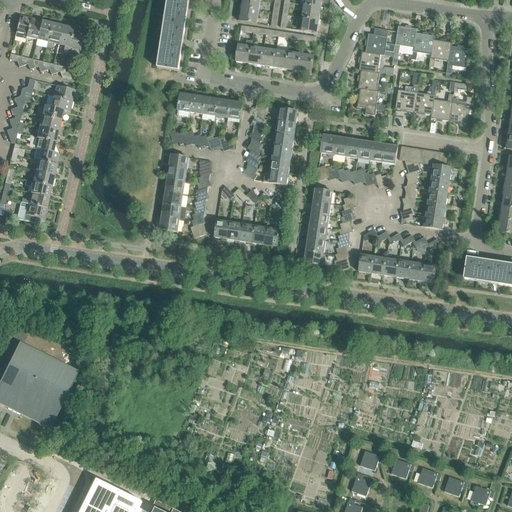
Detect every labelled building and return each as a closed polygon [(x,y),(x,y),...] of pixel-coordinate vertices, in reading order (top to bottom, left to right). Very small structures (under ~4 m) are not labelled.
[(186,24),(187,18),(189,0),(167,0),(165,21),(186,24)] [(242,0),(241,9),(259,12),(260,0),(242,0)] [(304,0),(304,6),(321,9),(322,0),(304,0)] [(302,19),(319,21),(321,9),(304,6),(302,19)] [(241,9),(239,22),(257,25),(259,12),(241,9)] [(19,16),(15,36),(14,38),(25,40),(26,38),(30,19),(19,16)] [(26,38),(36,41),(41,21),(30,19),(26,38)] [(300,31),(317,34),(319,21),(302,19),(300,31)] [(46,48),(47,43),(52,24),(41,21),(36,41),(35,46),(46,48)] [(179,72),(180,66),(186,24),(165,21),(157,69),(179,72)] [(58,46),(62,26),(52,24),(47,43),(46,48),(46,49),(50,50),(52,44),(58,46)] [(67,54),(68,48),(73,29),(62,26),(58,46),(64,47),(63,53),(67,54)] [(399,27),(394,54),(394,58),(392,66),(397,67),(399,54),(413,56),(414,49),(417,34),(417,30),(399,27)] [(73,29),(68,48),(79,51),(84,32),(73,29)] [(370,35),(367,54),(381,56),(394,58),(394,54),(394,53),(386,52),(389,32),(375,30),(374,36),(370,35)] [(435,37),(417,34),(414,49),(413,56),(412,61),(417,61),(418,53),(431,55),(432,55),(434,40),(434,41),(435,37)] [(431,55),(429,67),(435,68),(436,60),(450,62),(451,55),(452,48),(452,43),(434,41),(434,40),(432,55),(431,55)] [(238,45),(235,63),(248,65),(251,47),(252,43),(247,43),(246,46),(238,45)] [(248,65),(261,67),(263,49),(251,47),(248,65)] [(450,62),(448,74),(452,74),(454,66),(467,68),(470,51),(452,48),(451,55),(450,62)] [(16,62),(20,61),(21,58),(16,57),(17,50),(11,49),(10,55),(9,60),(16,62)] [(261,67),(273,69),(276,51),(263,49),(261,67)] [(273,69),(286,70),(288,53),(276,51),(273,69)] [(286,70),(298,72),(301,55),(288,53),(286,70)] [(361,72),(379,75),(393,77),(394,70),(384,68),(384,71),(379,70),(381,56),(367,54),(362,53),(359,71),(361,72)] [(301,55),(298,72),(311,74),(314,57),(301,55)] [(18,68),(26,65),(31,63),(32,60),(21,58),(20,61),(16,62),(18,68)] [(29,71),(37,68),(42,66),(42,63),(32,60),(31,63),(26,65),(29,71)] [(39,73),(48,70),(52,68),(53,65),(42,63),(42,66),(37,68),(39,73)] [(50,75),(59,72),(63,71),(64,68),(53,65),(52,68),(48,70),(50,75)] [(61,78),(72,81),(74,70),(64,68),(63,71),(59,72),(61,78)] [(361,72),(358,90),(360,90),(379,93),(385,94),(386,89),(383,88),(384,86),(378,85),(379,75),(361,72)] [(421,75),(414,74),(412,85),(414,85),(419,86),(421,75)] [(396,110),(414,113),(417,94),(419,86),(414,85),(412,93),(399,91),(396,110)] [(52,97),(72,102),(75,91),(55,86),(52,97)] [(21,90),(20,97),(21,101),(24,102),(29,103),(31,92),(28,91),(27,88),(21,90)] [(414,113),(432,115),(434,101),(435,101),(437,89),(431,89),(431,88),(427,95),(417,94),(414,113)] [(377,106),(379,93),(360,90),(357,108),(365,109),(365,115),(367,115),(369,116),(371,116),(373,116),(375,116),(376,111),(384,112),(385,108),(377,106)] [(180,94),(178,112),(177,117),(178,119),(187,120),(190,118),(190,114),(193,96),(180,94)] [(432,115),(431,119),(450,122),(453,104),(454,96),(449,95),(448,103),(435,101),(434,101),(432,115)] [(190,114),(199,115),(203,116),(205,98),(193,96),(190,114)] [(14,99),(17,108),(18,112),(21,112),(24,102),(21,101),(20,97),(14,99)] [(43,106),(70,113),(72,102),(52,97),(50,107),(43,106)] [(203,116),(209,117),(215,118),(218,100),(205,98),(203,116)] [(453,104),(450,122),(468,125),(472,99),(467,98),(466,106),(453,104)] [(215,118),(219,118),(228,120),(230,102),(218,100),(215,118)] [(243,104),(232,103),(230,102),(228,120),(240,122),(243,104)] [(256,108),(252,113),(255,114),(263,120),(269,110),(259,103),(256,108)] [(40,117),(60,122),(63,112),(69,113),(70,113),(43,106),(40,117)] [(11,110),(14,119),(15,122),(18,123),(21,112),(18,112),(17,108),(11,110)] [(280,110),(278,123),(296,125),(298,113),(280,110)] [(265,121),(263,120),(255,114),(254,120),(251,125),(253,127),(261,132),(264,127),(262,126),(265,121)] [(38,128),(58,132),(60,122),(40,117),(38,128)] [(8,121),(11,130),(13,133),(16,134),(18,123),(15,122),(14,119),(8,121)] [(278,123),(276,135),(294,138),(296,125),(278,123)] [(262,140),(260,138),(263,134),(261,132),(253,127),(252,133),(249,138),(251,139),(259,144),(262,140)] [(35,138),(55,143),(58,132),(38,128),(35,138)] [(10,144),(13,144),(16,134),(13,133),(11,130),(6,131),(10,144)] [(185,144),(182,136),(181,132),(176,134),(175,132),(169,134),(173,145),(179,144),(180,146),(185,144)] [(197,146),(194,138),(193,132),(188,134),(182,136),(185,144),(186,147),(192,146),(197,146)] [(268,146),(274,147),(292,150),(294,138),(276,135),(275,141),(269,140),(268,146)] [(207,140),(206,136),(201,138),(200,136),(194,138),(197,146),(198,149),(204,147),(210,148),(207,140)] [(336,138),(324,136),(321,154),(328,156),(330,159),(333,160),(333,156),(336,138)] [(33,149),(59,155),(59,154),(53,153),(55,143),(35,138),(33,149)] [(213,140),(213,138),(207,140),(210,148),(211,151),(216,149),(222,150),(219,141),(218,139),(213,140)] [(336,138),(333,156),(346,158),(348,140),(336,138)] [(225,139),(219,141),(222,150),(223,153),(229,151),(235,153),(231,140),(226,142),(225,139)] [(260,152),(258,151),(261,146),(259,144),(251,139),(250,145),(247,150),(249,151),(257,157),(260,152)] [(346,158),(358,160),(361,142),(348,140),(346,158)] [(358,160),(370,162),(373,144),(361,142),(358,160)] [(370,162),(382,164),(385,146),(373,144),(370,162)] [(382,164),(395,166),(398,148),(385,146),(382,164)] [(274,147),(272,159),(290,162),(292,150),(274,147)] [(16,156),(23,158),(24,151),(12,148),(11,155),(16,156)] [(37,161),(57,166),(59,155),(33,149),(33,150),(35,150),(33,160),(37,161)] [(258,164),(256,163),(259,158),(257,157),(249,151),(248,157),(245,162),(247,164),(255,169),(258,164)] [(422,165),(428,166),(430,153),(424,152),(422,165)] [(428,166),(434,167),(436,154),(430,153),(428,166)] [(169,169),(187,172),(188,159),(171,156),(169,169)] [(272,159),(270,172),(288,174),(290,162),(272,159)] [(34,172),(54,177),(57,166),(37,161),(34,172)] [(409,175),(418,172),(421,171),(419,165),(417,164),(411,163),(405,162),(409,175)] [(199,167),(201,172),(198,173),(200,179),(210,175),(212,175),(210,169),(211,163),(199,167)] [(247,164),(246,170),(243,175),(253,181),(256,176),(254,175),(257,171),(255,169),(247,164)] [(319,169),(315,170),(318,182),(323,181),(329,179),(326,169),(325,167),(319,169)] [(432,179),(450,182),(452,170),(445,169),(440,168),(434,167),(432,179)] [(341,181),(338,171),(337,169),(332,170),(332,168),(326,169),(329,179),(329,182),(335,180),(341,181)] [(167,181),(185,184),(187,172),(169,169),(167,181)] [(351,173),(350,171),(344,172),(344,170),(338,171),(341,181),(342,183),(347,182),(353,183),(351,173)] [(32,183),(52,187),(54,177),(34,172),(32,183)] [(270,172),(268,184),(286,187),(288,174),(270,172)] [(356,172),(351,173),(353,183),(354,186),(360,184),(366,185),(363,175),(362,173),(357,174),(356,172)] [(406,176),(408,182),(407,187),(416,185),(419,184),(418,179),(420,178),(418,172),(409,175),(406,176)] [(363,175),(366,185),(366,187),(372,186),(378,187),(375,177),(375,175),(369,176),(369,174),(363,175)] [(198,179),(199,184),(197,185),(199,191),(208,188),(211,187),(209,181),(210,175),(200,179),(198,179)] [(384,188),(391,189),(387,176),(382,178),(381,176),(375,177),(378,187),(378,189),(384,188)] [(430,191),(448,194),(450,182),(432,179),(430,191)] [(165,194),(183,196),(185,184),(167,181),(165,194)] [(29,193),(49,198),(52,187),(32,183),(29,193)] [(405,200),(414,197),(417,196),(415,191),(418,190),(416,185),(407,187),(404,188),(406,194),(405,200)] [(195,198),(197,203),(206,200),(209,199),(207,194),(208,188),(199,191),(196,192),(197,197),(195,198)] [(230,201),(234,197),(226,188),(221,192),(230,201)] [(239,190),(234,194),(243,203),(245,201),(247,199),(239,190)] [(314,203),(331,206),(333,193),(315,190),(314,203)] [(260,201),(251,191),(247,196),(256,205),(260,201)] [(428,204),(446,206),(448,194),(430,191),(428,204)] [(27,204),(46,209),(49,198),(29,193),(27,204)] [(264,193),(259,198),(268,207),(273,203),(264,193)] [(163,206),(181,208),(183,196),(165,194),(163,206)] [(277,196),(272,200),(281,209),(285,204),(277,196)] [(344,200),(345,205),(355,202),(356,196),(344,200)] [(502,208),(511,209),(511,196),(504,196),(502,208)] [(414,197),(405,200),(402,201),(404,206),(403,212),(412,209),(415,208),(413,203),(416,203),(414,197)] [(193,210),(195,216),(204,213),(207,212),(205,206),(206,200),(197,203),(194,204),(195,209),(193,210)] [(343,206),(345,212),(354,209),(357,209),(355,202),(345,205),(343,206)] [(44,220),(46,209),(27,204),(20,203),(16,219),(38,225),(40,219),(44,220)] [(312,215),(329,218),(331,206),(314,203),(312,215)] [(426,216),(444,219),(446,206),(428,204),(426,216)] [(161,218),(179,221),(181,208),(163,206),(161,218)] [(500,220),(511,222),(511,209),(502,208),(500,220)] [(355,221),(353,215),(354,209),(345,212),(341,213),(343,218),(341,219),(343,224),(352,221),(355,221)] [(403,212),(401,213),(402,219),(401,225),(414,221),(412,216),(414,215),(412,209),(403,212)] [(205,224),(203,218),(204,213),(195,216),(192,217),(194,222),(191,222),(193,228),(202,225),(205,224)] [(310,227),(327,230),(329,218),(312,215),(310,227)] [(425,229),(442,231),(444,219),(426,216),(425,229)] [(159,231),(177,233),(179,221),(161,218),(159,231)] [(498,233),(511,235),(511,222),(500,220),(498,233)] [(352,221),(343,224),(340,225),(341,231),(339,231),(341,237),(350,234),(353,233),(351,228),(352,221)] [(217,222),(214,239),(227,241),(230,224),(217,222)] [(227,241),(239,243),(242,226),(230,224),(227,241)] [(202,225),(193,228),(190,229),(192,234),(193,240),(202,237),(206,236),(204,230),(202,225)] [(239,243),(252,245),(254,228),(242,226),(239,243)] [(308,240),(325,242),(327,230),(310,227),(308,240)] [(252,245),(264,247),(267,229),(254,228),(252,245)] [(267,229),(264,247),(277,249),(280,231),(267,229)] [(374,231),(363,237),(366,242),(377,236),(374,231)] [(386,233),(376,239),(379,244),(389,238),(386,233)] [(339,249),(348,246),(351,245),(349,240),(350,234),(341,237),(338,238),(339,242),(337,243),(339,249)] [(388,241),(391,246),(402,240),(399,234),(388,241)] [(412,236),(401,243),(404,248),(415,242),(412,236)] [(424,238),(414,244),(416,250),(427,243),(424,238)] [(306,252),(324,254),(325,242),(308,240),(306,252)] [(437,240),(426,246),(429,252),(440,246),(437,240)] [(347,252),(348,246),(339,249),(336,250),(338,255),(335,256),(337,261),(346,259),(349,258),(347,252)] [(304,264),(322,267),(324,254),(306,252),(304,264)] [(359,273),(371,275),(374,258),(361,256),(359,273)] [(371,275),(384,277),(387,260),(374,258),(371,275)] [(511,287),(511,265),(509,265),(467,259),(463,280),(511,288),(511,287)] [(384,277),(396,279),(399,261),(387,260),(384,277)] [(396,279),(409,281),(411,263),(399,261),(396,279)] [(409,281),(421,283),(424,265),(411,263),(409,281)] [(337,273),(350,269),(348,264),(336,268),(337,273)] [(424,265),(421,283),(434,285),(437,267),(424,265)] [(0,350),(0,369),(5,372),(19,344),(65,367),(73,351),(14,322),(0,350)] [(18,418),(19,416),(50,431),(78,373),(65,367),(19,344),(5,372),(0,381),(0,406),(6,409),(5,411),(18,418)] [(360,467),(375,472),(378,463),(382,465),(384,459),(380,458),(380,457),(365,452),(360,467)] [(396,461),(391,475),(406,480),(409,472),(413,473),(415,467),(411,466),(396,461)] [(418,484),(432,489),(435,481),(439,482),(441,476),(437,475),(423,470),(418,484)] [(352,493),(366,498),(371,483),(363,480),(364,476),(358,474),(357,478),(352,493)] [(444,493),(459,498),(462,490),(466,491),(468,485),(464,484),(464,483),(449,479),(444,493)] [(471,502),(486,507),(488,498),(492,500),(494,494),(490,493),(490,492),(476,487),(471,502)] [(345,511),(361,511),(363,509),(354,506),(355,502),(350,500),(348,504),(345,511)] [(178,511),(156,501),(150,511),(178,511)] [(420,511),(428,511),(431,505),(423,503),(420,511)]
